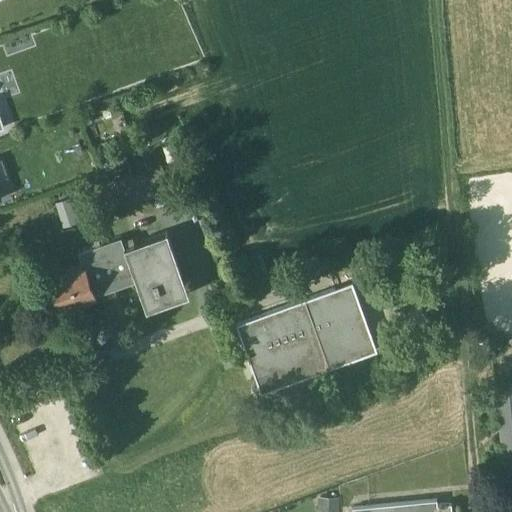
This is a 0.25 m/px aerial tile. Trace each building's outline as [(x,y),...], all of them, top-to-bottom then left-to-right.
[(132,140),(122,144),(124,152),(135,148),(132,140)] [(161,167),(116,182),(124,206),(169,190),(161,167)] [(65,221),(78,216),(70,197),(57,202),(65,221)] [(167,233),(125,248),(121,238),(78,253),(83,266),(50,278),(61,310),(95,298),(95,296),(136,281),(147,310),(189,295),(167,233)] [(269,278),(262,257),(250,261),(258,282),(269,278)] [(317,257),(294,265),(300,282),(323,274),(317,257)] [(250,261),(239,265),(247,286),(258,282),(250,261)] [(352,282),(237,324),(262,393),(377,351),(352,282)] [(511,382),(496,384),(503,456),(511,454),(511,382)] [(269,408),(251,414),(256,428),(274,422),(269,408)] [(251,414),(242,417),(247,431),(256,428),(251,414)] [(437,499),(370,505),(370,511),(433,511),(433,505),(437,505),(437,504),(437,499)] [(452,511),(452,503),(437,504),(437,505),(433,505),(433,511),(452,511)]
